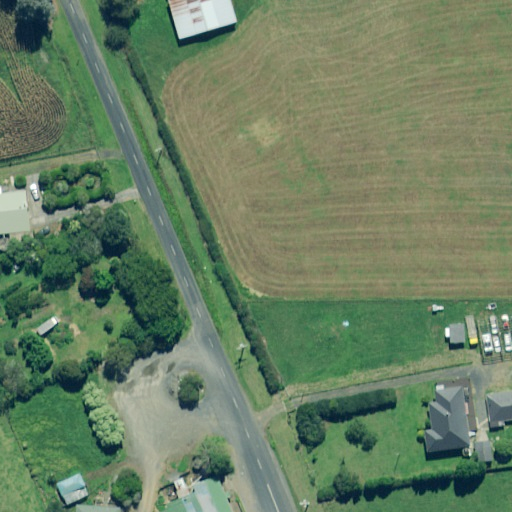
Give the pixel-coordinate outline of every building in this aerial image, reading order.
[(237,23),(230,0),(169,0),(180,40),(237,23)] [(9,194),(8,186),(0,187),(0,234),(31,231),(26,192),(9,194)] [(10,237),(0,240),(0,250),(1,253),(14,248),(10,237)] [(36,277),(3,301),(0,295),(0,332),(2,335),(52,300),(36,277)] [(55,358),(39,333),(21,345),(37,369),(55,358)] [(429,453),(460,449),(462,459),(473,457),(471,447),(463,388),(436,392),(438,403),(430,404),(434,430),(425,431),(429,453)] [(511,391),(486,396),(490,424),(498,423),(499,427),(505,426),(505,422),(511,420),(511,391)] [(493,441),(476,441),(477,463),(493,463),(493,441)] [(89,496),(80,475),(58,484),(68,505),(89,496)] [(245,511),(235,477),(190,491),(196,510),(188,511),(245,511)]
